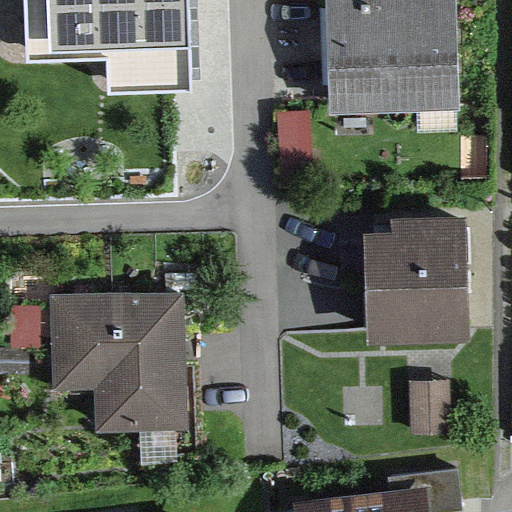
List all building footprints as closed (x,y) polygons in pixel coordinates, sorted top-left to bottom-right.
[(189,0),(25,0),(27,46),(107,44),(108,79),(191,76),(189,0)] [(328,0),(335,123),(467,116),(461,0),(328,0)] [(467,225),(365,229),(369,346),(471,343),(467,225)] [(186,296),(63,300),(66,391),(93,391),(95,428),(191,425),(186,296)] [(431,511),(428,486),(304,503),(304,511),(431,511)]
